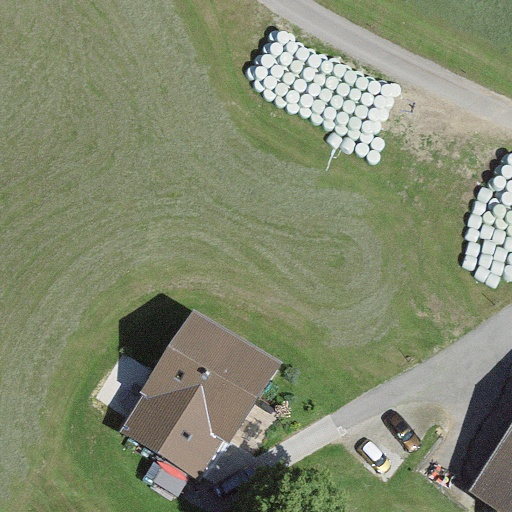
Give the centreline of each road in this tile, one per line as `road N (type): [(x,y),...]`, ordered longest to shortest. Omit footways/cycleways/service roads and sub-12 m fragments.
road 1 (residential): [(286,0),(328,30),(511,117)]
road 2 (track): [(511,323),(321,437)]
